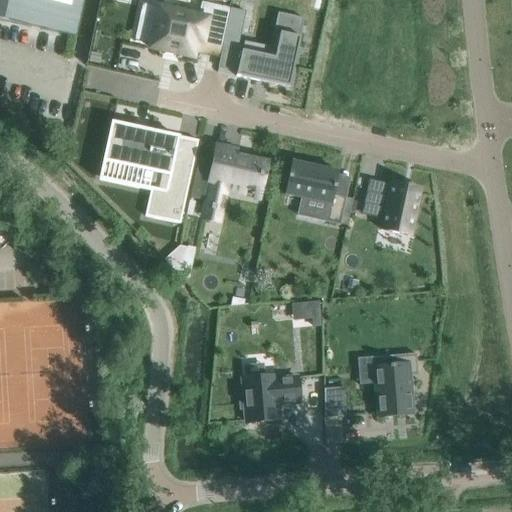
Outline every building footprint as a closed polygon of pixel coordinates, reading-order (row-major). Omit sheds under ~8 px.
[(0,0),(0,20),(75,37),(82,0),(0,0)] [(153,7),(148,31),(154,33),(151,44),(151,45),(150,48),(163,51),(163,54),(164,54),(165,52),(175,54),(178,54),(177,57),(179,57),(179,55),(193,57),(193,53),(196,42),(202,44),(208,45),(219,47),(222,48),(230,8),(201,2),(201,3),(203,4),(200,17),(188,15),(188,13),(188,12),(186,12),(186,14),(174,12),(174,9),(172,9),(172,10),(172,11),(158,8),(153,7)] [(222,48),(217,68),(237,72),(236,76),(259,81),(289,87),(304,19),(278,13),(273,33),(280,35),(275,58),(245,52),(246,52),(241,51),(243,45),(238,44),(245,11),(230,8),(222,48)] [(112,123),(103,162),(105,162),(155,172),(146,215),(145,215),(145,216),(180,224),(198,141),(196,141),(193,155),(175,151),(178,138),(112,123)] [(260,193),(266,163),(248,159),(249,157),(237,154),(237,156),(235,156),(236,150),(217,146),(214,158),(199,154),(190,199),(191,199),(205,202),(204,206),(211,207),(210,210),(214,211),(215,208),(221,209),(226,186),(260,193)] [(279,170),(277,184),(286,186),(284,195),(330,205),(326,222),(339,225),(345,198),(333,195),(338,172),(291,162),(289,173),(279,170)] [(369,180),(363,204),(386,209),(383,219),(381,230),(409,236),(419,190),(391,184),(391,185),(369,180)] [(141,228),(134,235),(141,243),(148,236),(141,228)] [(391,364),(370,365),(372,383),(375,418),(413,415),(410,375),(416,374),(414,353),(390,355),(391,364)] [(244,391),(238,392),(240,410),(245,409),(246,423),(278,420),(277,402),(284,401),(284,404),(299,403),(297,378),(275,380),(274,377),(265,378),(243,380),(244,391)] [(342,387),(323,389),(323,418),(344,416),(342,387)]
